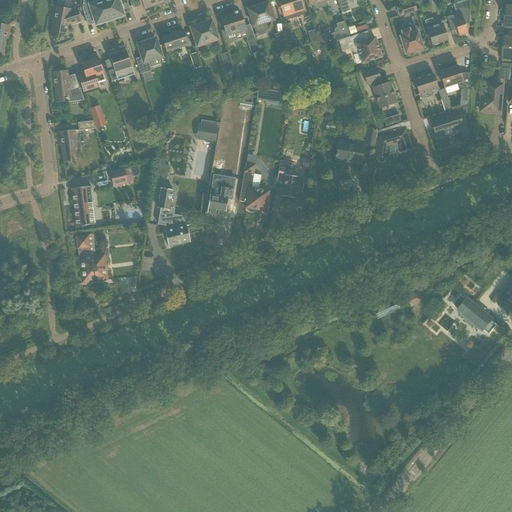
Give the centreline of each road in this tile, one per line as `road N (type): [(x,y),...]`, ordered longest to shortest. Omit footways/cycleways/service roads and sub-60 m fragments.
road 1 (residential): [(56,340),(511,151)]
road 2 (unclassified): [(380,511),(511,353)]
road 3 (residential): [(36,60),(226,0)]
road 4 (residential): [(0,204),(48,185),(36,60)]
road 5 (residential): [(400,65),(483,41),(491,0)]
